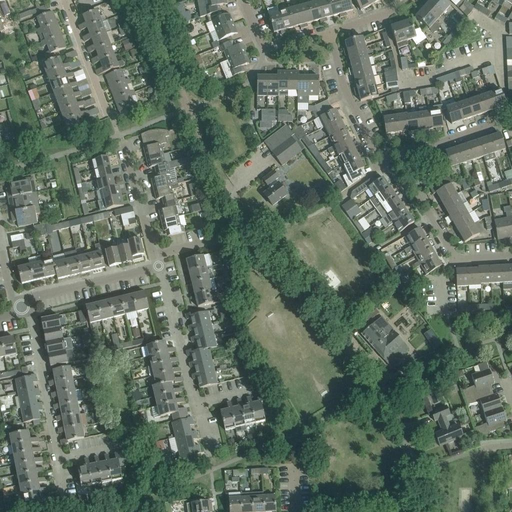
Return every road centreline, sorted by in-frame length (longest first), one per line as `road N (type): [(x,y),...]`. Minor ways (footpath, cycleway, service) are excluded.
road 1 (residential): [(63,504),(30,316),(21,307)]
road 2 (residential): [(209,453),(159,266)]
road 3 (residential): [(511,255),(455,257),(398,151)]
road 4 (residential): [(329,32),(371,145),(398,151)]
road 5 (residential): [(21,307),(35,296),(159,266)]
road 6 (residential): [(159,266),(123,140)]
road 7 (residential): [(109,117),(63,0)]
